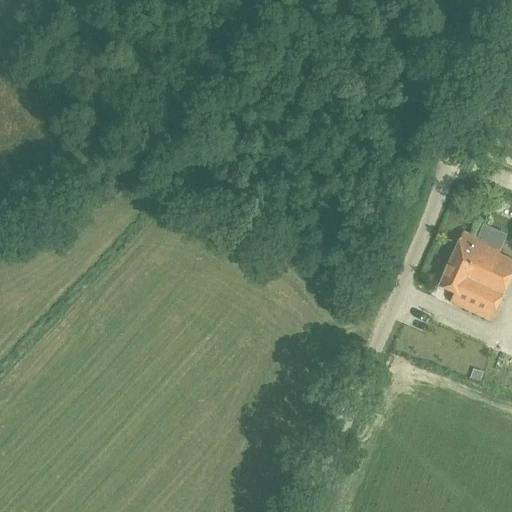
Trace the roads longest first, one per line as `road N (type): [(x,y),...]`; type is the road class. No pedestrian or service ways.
road 1 (unclassified): [(302,511),(450,168),(447,80),(431,0)]
road 2 (track): [(450,168),(511,15)]
